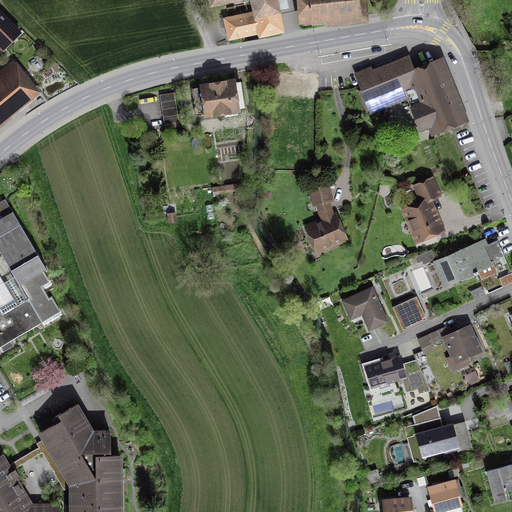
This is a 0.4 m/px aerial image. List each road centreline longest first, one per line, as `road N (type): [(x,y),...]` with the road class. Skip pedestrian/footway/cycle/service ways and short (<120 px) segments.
road 1 (secondary): [(420,27),(140,75),(81,98),(0,153)]
road 2 (secondary): [(420,27),(440,33),(461,57),(511,201)]
road 3 (residential): [(0,430),(83,383),(97,409)]
